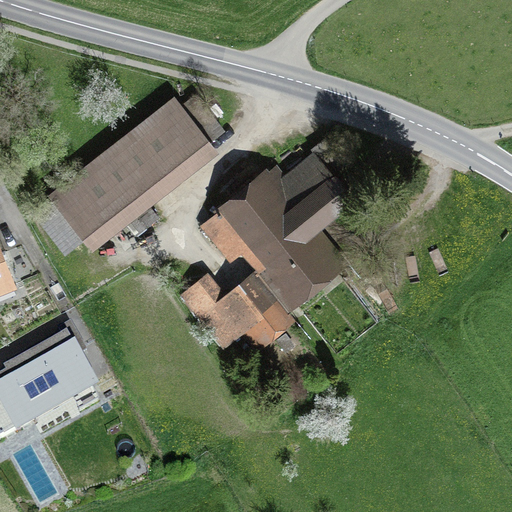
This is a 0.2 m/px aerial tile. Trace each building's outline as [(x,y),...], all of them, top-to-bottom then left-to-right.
[(205,143),(174,103),(56,196),(87,236),(205,143)] [(231,258),(253,241),(296,294),(340,258),(319,232),(309,240),(305,234),(350,198),(335,180),(336,179),(317,156),(297,172),(301,176),(290,184),(276,167),(203,225),(231,258)] [(158,217),(140,195),(118,213),(136,235),(158,217)] [(0,286),(11,282),(0,255),(0,286)] [(256,345),(287,321),(251,276),(220,300),(204,280),(186,295),(224,342),(242,328),(256,345)] [(60,330),(65,339),(39,354),(34,345),(22,352),(27,361),(7,372),(10,376),(0,381),(0,438),(37,417),(33,410),(65,392),(70,399),(93,386),(73,352),(83,347),(70,325),(60,330)] [(292,345),(285,335),(279,339),(286,350),(292,345)]
